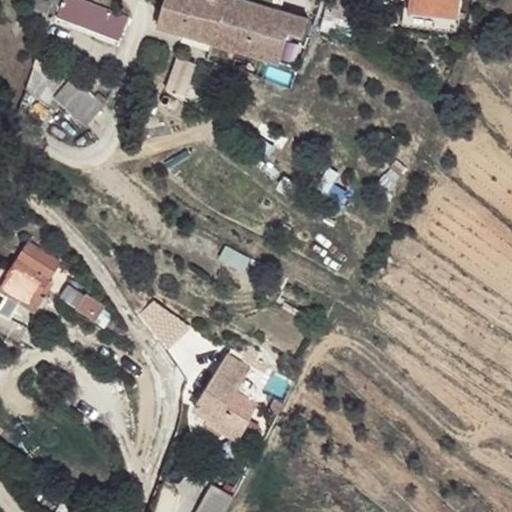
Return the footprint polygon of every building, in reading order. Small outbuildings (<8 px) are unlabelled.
[(109,8),(84,0),(77,0),(62,22),(101,35),(109,8)] [(162,0),(155,22),(181,32),(193,0),(162,0)] [(193,0),(181,32),(216,41),(229,0),(193,0)] [(253,3),(244,0),(229,0),(216,41),(237,47),(296,63),(309,19),(253,3)] [(406,0),(405,7),(457,16),(459,0),(406,0)] [(131,14),(109,8),(101,35),(122,40),(131,14)] [(76,80),(46,52),(24,104),(45,127),(64,108),(57,103),(76,80)] [(107,107),(76,80),(57,103),(64,108),(88,129),(107,107)] [(27,249),(4,276),(35,299),(57,268),(27,249)] [(4,276),(0,281),(0,295),(26,313),(35,299),(4,276)] [(201,367),(196,385),(224,401),(229,375),(201,367)] [(224,420),(224,401),(196,385),(192,429),(212,439),(248,445),(251,429),(224,420)] [(223,511),(234,494),(211,482),(194,511),(223,511)]
